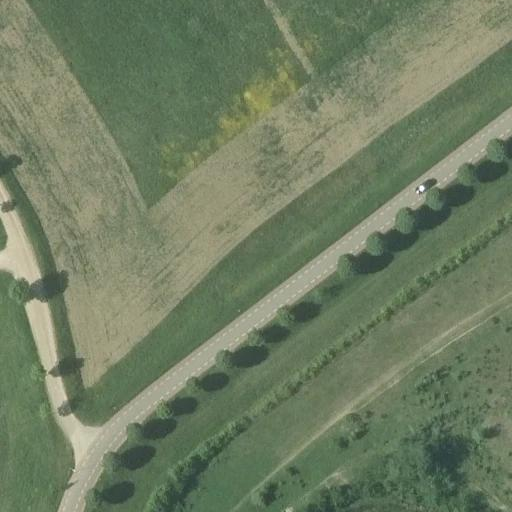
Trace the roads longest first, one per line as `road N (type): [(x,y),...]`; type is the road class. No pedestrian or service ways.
road 1 (unclassified): [(160,391),(511,121)]
road 2 (track): [(0,206),(30,276),(58,407),(68,427),(99,450)]
road 3 (unclassified): [(160,391),(99,450),(69,511)]
